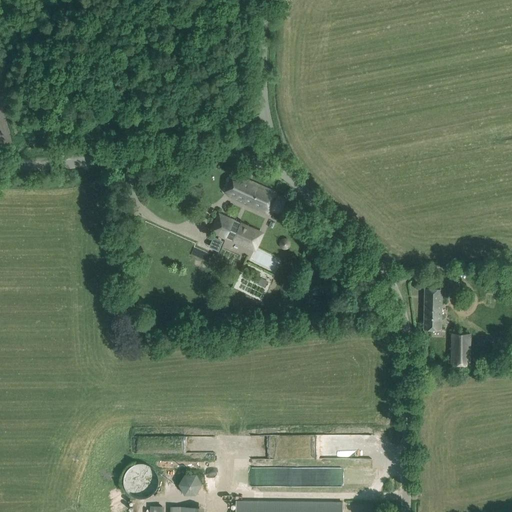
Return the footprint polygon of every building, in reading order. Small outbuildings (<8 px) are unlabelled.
[(229,196),(267,213),(276,193),(238,175),(229,196)] [(215,231),(252,248),(254,244),(259,232),(223,215),(215,231)] [(209,246),(219,251),(223,241),(213,236),(209,246)] [(424,329),(441,329),(442,288),(425,288),(424,329)] [(451,364),(470,364),(470,333),(452,333),(451,364)] [(371,445),(383,445),(383,435),(372,434),(371,445)] [(160,487),(157,473),(152,474),(149,464),(145,465),(146,472),(141,473),(142,477),(134,478),(137,492),(160,487)] [(207,491),(205,471),(183,473),(184,480),(180,481),(182,494),(207,491)] [(235,511),(342,511),(343,502),(236,501),(235,511)]
